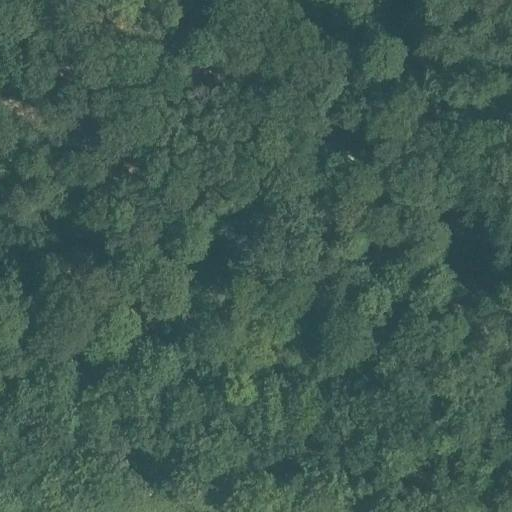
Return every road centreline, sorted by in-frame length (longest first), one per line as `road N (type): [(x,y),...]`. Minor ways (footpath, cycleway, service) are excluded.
road 1 (track): [(0,141),(451,161)]
road 2 (track): [(99,511),(289,458),(391,475),(453,464),(511,426)]
road 3 (track): [(424,0),(420,98),(451,161)]
